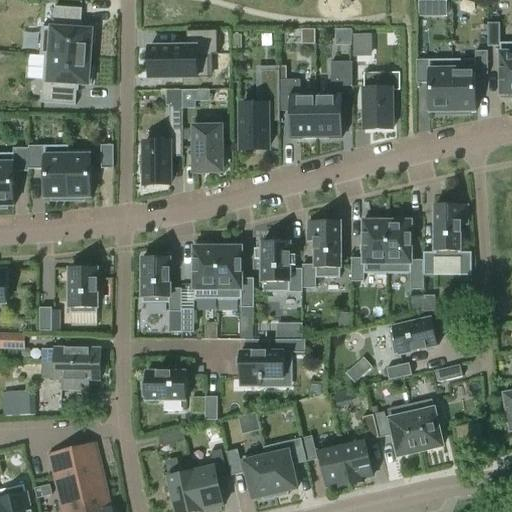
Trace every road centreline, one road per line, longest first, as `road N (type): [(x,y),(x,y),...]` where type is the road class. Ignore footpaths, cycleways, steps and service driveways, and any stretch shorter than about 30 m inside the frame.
road 1 (residential): [(123,224),(480,140)]
road 2 (residential): [(140,511),(123,391),(123,224)]
road 3 (residential): [(123,224),(129,0)]
road 4 (residential): [(480,140),(485,359)]
road 5 (residential): [(336,511),(511,477)]
road 6 (residential): [(0,236),(123,224)]
